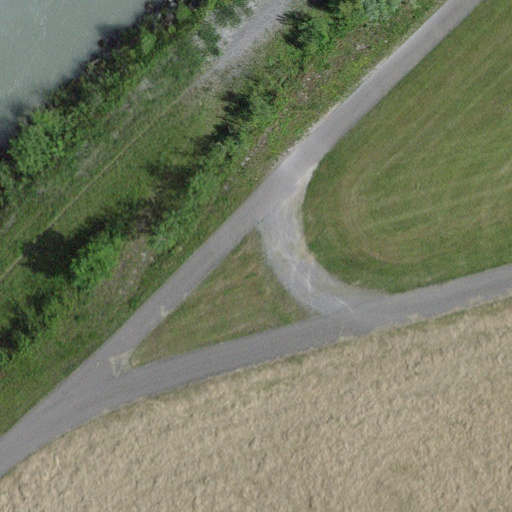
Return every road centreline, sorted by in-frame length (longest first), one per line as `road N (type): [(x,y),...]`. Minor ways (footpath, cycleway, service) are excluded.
road 1 (track): [(71,403),(471,0)]
road 2 (track): [(511,277),(71,403)]
road 3 (track): [(360,317),(314,286),(299,262),(294,174)]
